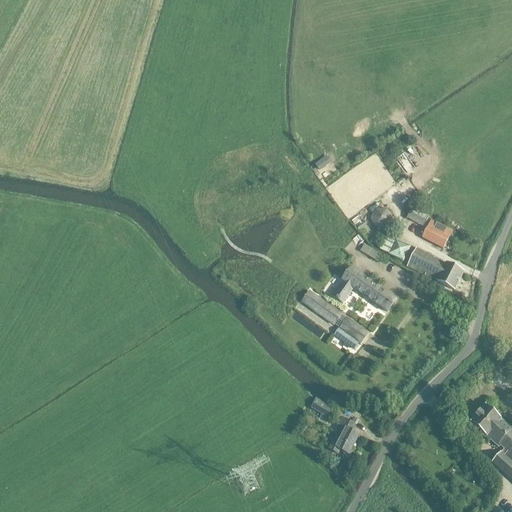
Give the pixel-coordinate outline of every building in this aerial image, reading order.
[(376,229),(385,228),(390,220),(384,211),(375,212),(370,220),(376,229)] [(414,216),(425,222),(428,216),(417,211),(414,216)] [(443,249),(452,232),(431,221),(422,238),(443,249)] [(372,235),(364,224),(357,229),(366,240),(372,235)] [(454,291),(463,273),(416,249),(407,267),(437,282),(454,291)] [(351,269),(331,297),(342,305),(354,289),(387,312),(395,301),(351,269)] [(335,335),(354,349),(359,343),(360,344),(367,334),(309,293),(302,302),(339,329),(335,335)] [(315,425),(323,410),(314,405),(305,420),(315,425)] [(511,463),(501,454),(501,453),(492,463),(511,480),(511,430),(486,407),(470,424),(498,449),(499,448),(511,458),(511,463)] [(352,432),(355,426),(341,419),(338,425),(346,429),(340,441),(335,438),(329,450),(338,455),(340,451),(344,453),(343,454),(350,458),(353,451),(352,451),(359,436),(352,432)]
